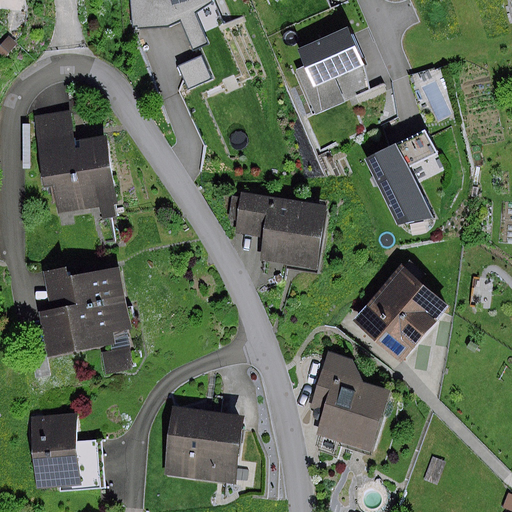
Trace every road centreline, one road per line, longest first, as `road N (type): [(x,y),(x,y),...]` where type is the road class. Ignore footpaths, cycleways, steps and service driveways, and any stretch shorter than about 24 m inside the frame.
road 1 (residential): [(300,511),(288,421),(245,295),(110,83),(84,70),(51,69),(17,98),(9,171),(21,294)]
road 2 (residential): [(405,375),(511,480)]
